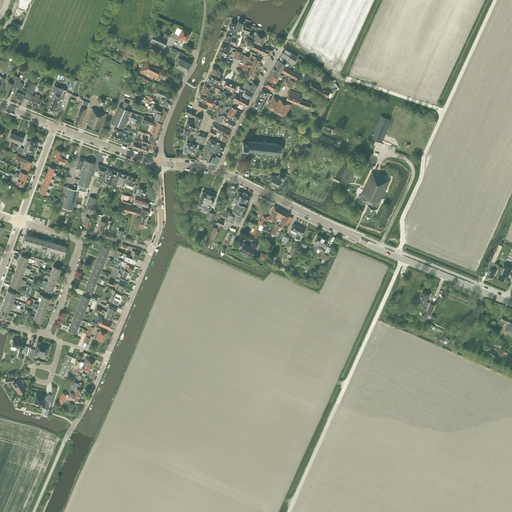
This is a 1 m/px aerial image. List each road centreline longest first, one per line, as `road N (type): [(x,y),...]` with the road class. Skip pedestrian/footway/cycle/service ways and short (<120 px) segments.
road 1 (unclassified): [(33,511),(160,228),(159,163)]
road 2 (secondary): [(511,303),(365,244),(257,189)]
road 3 (track): [(289,511),(402,258)]
road 4 (track): [(396,256),(424,155),(493,0)]
road 5 (residential): [(46,334),(79,243),(19,221)]
road 6 (residential): [(159,163),(161,135),(202,31)]
